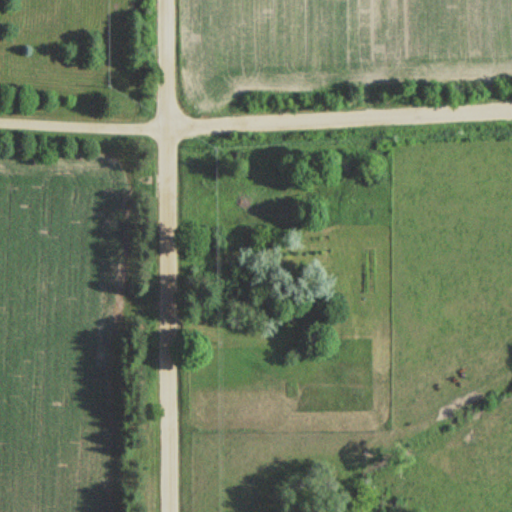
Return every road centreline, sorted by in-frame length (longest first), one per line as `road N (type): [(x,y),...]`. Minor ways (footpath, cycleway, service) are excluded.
road 1 (residential): [(511,128),(137,145),(0,139)]
road 2 (residential): [(140,511),(137,0)]
